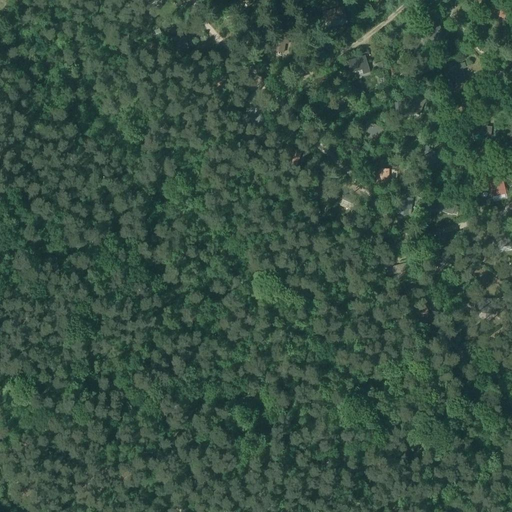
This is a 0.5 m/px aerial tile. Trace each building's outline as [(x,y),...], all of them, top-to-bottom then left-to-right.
[(491,6),(490,14),(504,17),(506,9),(491,6)] [(341,12),(323,15),(325,26),(343,22),(341,12)] [(422,38),(440,36),(439,24),(420,26),(422,38)] [(277,31),(273,51),(283,53),(285,43),(287,43),(289,33),(277,31)] [(174,41),(173,38),(163,41),(166,53),(187,48),(184,38),(174,41)] [(343,78),(361,75),(358,63),(340,67),(343,78)] [(466,81),(462,70),(466,68),(465,64),(449,70),(455,86),(459,85),(459,83),(466,81)] [(210,77),(206,79),(212,90),(225,84),(221,74),(211,79),(210,77)] [(324,93),(311,101),(316,110),(329,102),(324,93)] [(419,115),(425,101),(413,96),(407,111),(419,115)] [(243,118),(245,131),(260,129),(258,119),(248,120),(248,117),(243,118)] [(485,129),(486,122),(472,120),(470,133),(489,135),(490,129),(485,129)] [(368,123),(363,132),(380,141),(385,132),(368,123)] [(284,171),(292,175),(302,152),(294,148),(284,171)] [(437,164),(441,157),(428,150),(424,157),(437,164)] [(376,189),(385,189),(385,181),(388,181),(388,170),(377,169),(376,189)] [(329,174),(318,197),(326,201),(337,177),(329,174)] [(502,180),(489,182),(492,196),(505,194),(502,180)] [(455,201),(452,200),(450,196),(443,194),(438,207),(443,209),(442,210),(455,214),(457,208),(453,207),(455,201)] [(341,199),(338,206),(352,211),(355,204),(341,199)] [(398,213),(407,215),(408,208),(411,208),(411,204),(400,202),(398,213)] [(368,223),(360,221),(356,245),(364,247),(368,223)] [(391,235),(384,227),(380,230),(387,238),(391,235)] [(494,247),(511,244),(510,233),(493,236),(494,247)] [(435,262),(440,270),(453,263),(446,252),(443,254),(444,256),(435,262)] [(405,263),(380,269),(383,278),(407,272),(405,263)] [(477,299),(475,312),(495,314),(495,308),(491,307),(492,301),(477,299)] [(408,310),(410,320),(428,316),(426,307),(408,310)] [(497,370),(496,359),(478,361),(479,372),(497,370)] [(505,409),(502,415),(506,418),(511,421),(511,409),(509,410),(505,409)]
